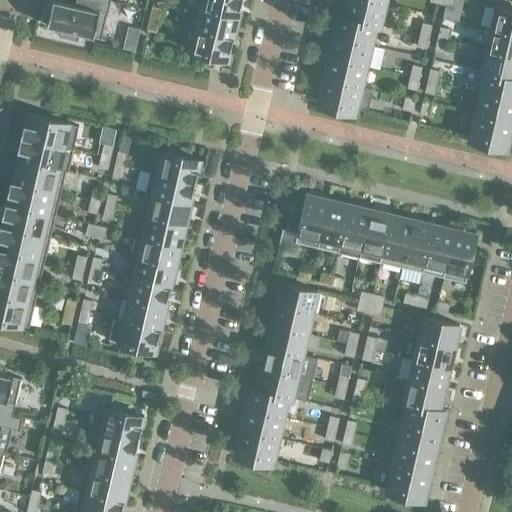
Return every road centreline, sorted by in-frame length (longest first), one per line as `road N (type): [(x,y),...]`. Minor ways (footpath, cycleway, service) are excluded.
road 1 (residential): [(280,0),(159,511)]
road 2 (residential): [(469,511),(511,325)]
